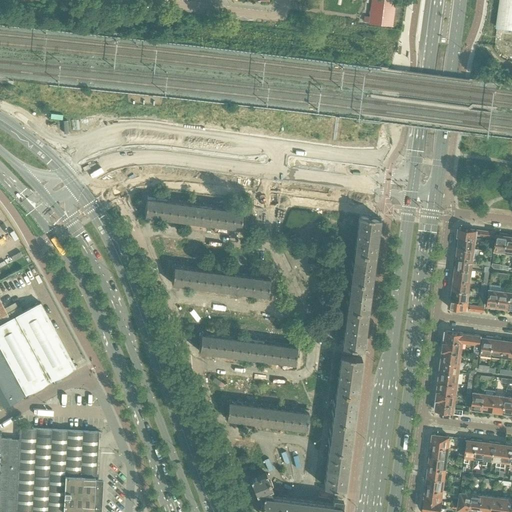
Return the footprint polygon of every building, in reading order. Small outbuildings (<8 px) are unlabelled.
[(368,22),(368,23),(392,26),(395,2),(395,0),(371,0),(369,16),(368,22)] [(237,231),(237,234),(241,322),(242,325),(243,328),(245,331),(247,333),(250,336),(253,337),(256,338),(259,339),(319,344),(322,344),(325,343),(328,342),(331,341),(334,338),(336,336),(338,333),(364,276),(374,255),(375,252),(375,248),(375,244),(374,240),(372,237),(370,234),(367,231),(363,229),(360,228),(259,215),(255,215),(251,216),(248,217),(245,219),(242,221),(240,224),(238,227),(237,231)] [(458,236),(459,236),(475,238),(476,238),(476,235),(490,237),(491,232),(491,231),(476,229),(476,230),(459,227),(458,236)] [(494,250),(505,251),(507,234),(500,233),(500,235),(496,234),(494,250)] [(457,239),(456,246),(474,248),(475,238),(459,236),(459,239),(457,239)] [(457,253),(457,257),(476,259),(478,249),(474,248),(456,246),(455,253),(457,253)] [(11,256),(13,261),(22,256),(20,251),(11,256)] [(454,260),(453,267),(471,269),(472,263),(476,263),(476,259),(457,257),(456,260),(454,260)] [(455,275),(454,278),(469,280),(471,269),(453,267),(453,274),(455,275)] [(452,281),(451,288),(468,290),(469,280),(454,278),(454,281),(452,281)] [(490,307),(498,308),(501,287),(501,286),(489,284),(487,305),(490,305),(490,307)] [(505,307),(508,308),(511,288),(501,287),(498,308),(505,309),(505,307)] [(452,296),(451,299),(467,301),(468,290),(451,288),(450,295),(452,296)] [(468,301),(467,301),(451,299),(449,298),(448,307),(481,311),(481,306),(467,305),(468,301)] [(0,300),(0,345),(25,393),(74,366),(74,365),(40,303),(10,319),(0,300)] [(445,331),(444,339),(463,341),(464,333),(445,331)] [(481,335),(464,333),(463,341),(475,343),(474,348),(479,348),(481,335)] [(481,353),(492,354),(494,337),(486,336),(486,338),(483,337),(481,353)] [(492,354),(502,356),(504,340),(501,340),(501,338),(494,337),(492,354)] [(443,350),(445,350),(461,352),(463,341),(444,339),(446,340),(446,342),(444,342),(443,350)] [(502,356),(511,356),(511,339),(507,339),(507,341),(504,340),(502,356)] [(0,345),(0,406),(25,393),(0,345)] [(441,360),(443,361),(460,363),(461,352),(445,350),(444,353),(442,353),(441,360)] [(214,361),(213,362),(212,363),(212,364),(211,365),(211,366),(211,367),(212,369),(221,391),(225,403),(226,405),(268,511),(340,511),(356,394),(356,393),(356,392),(355,391),(355,390),(354,389),(353,389),(352,388),(351,388),(348,387),(222,361),(218,360),(217,360),(215,360),(214,361)] [(441,363),(440,370),(459,373),(460,363),(443,361),(443,364),(441,363)] [(469,374),(473,375),(476,372),(477,366),(472,370),(468,374),(469,374)] [(441,378),(440,381),(457,383),(459,373),(440,370),(439,378),(441,378)] [(439,389),(439,392),(456,394),(457,383),(440,381),(439,381),(438,388),(439,389)] [(484,394),(482,411),(489,412),(489,410),(493,410),(495,395),(495,390),(484,389),(484,394)] [(438,399),(438,402),(454,404),(456,394),(439,392),(437,391),(436,399),(438,399)] [(473,392),(471,408),(475,408),(474,410),(482,411),(484,394),(473,392)] [(495,413),(503,414),(505,396),(495,395),(493,410),(496,411),(495,413)] [(510,413),(511,412),(511,397),(505,396),(503,414),(510,415),(510,413)] [(454,404),(438,402),(436,402),(435,410),(462,413),(462,409),(454,408),(454,404)] [(0,438),(0,511),(93,511),(94,501),(95,484),(96,477),(97,453),(98,436),(98,432),(98,431),(33,428),(32,428),(25,428),(24,427),(20,427),(19,439),(0,438)] [(432,441),(431,445),(448,447),(450,436),(433,434),(433,435),(432,436),(431,440),(432,441)] [(469,456),(475,457),(477,439),(471,439),(471,440),(467,439),(464,461),(469,462),(469,456)] [(478,463),(482,464),(485,442),(482,441),(481,440),(477,439),(475,457),(479,457),(478,463)] [(487,459),(492,459),(494,442),(489,441),(489,442),(485,442),(482,464),(487,464),(487,459)] [(500,470),(500,466),(503,444),(500,444),(499,442),(494,442),(492,459),(497,460),(496,470),(499,471),(500,471),(500,470)] [(505,461),(510,461),(511,445),(511,444),(507,443),(506,444),(503,444),(500,466),(504,466),(505,461)] [(430,455),(430,456),(447,458),(448,447),(431,445),(431,449),(430,450),(429,454),(430,455)] [(429,462),(429,467),(445,469),(447,458),(430,456),(430,457),(429,457),(428,461),(429,462)] [(427,476),(427,477),(444,479),(445,469),(429,467),(428,471),(427,471),(426,475),(427,476)] [(426,484),(426,488),(443,490),(444,479),(427,477),(427,478),(426,479),(425,483),(426,484)] [(424,498),(441,501),(443,490),(426,488),(425,492),(424,493),(424,497),(424,498)] [(469,510),(471,493),(464,492),(465,489),(461,488),(458,508),(463,509),(464,510),(468,510),(469,510)] [(475,510),(480,511),(482,495),(471,493),(469,510),(470,510),(470,511),(474,511),(475,510)] [(500,511),(503,497),(503,495),(499,494),(499,497),(492,496),(490,511),(500,511)] [(490,511),(492,496),(482,495),(480,511),(484,511),(490,511)] [(511,511),(511,508),(511,498),(503,497),(500,511),(511,511)] [(441,501),(424,498),(424,499),(423,500),(423,504),(424,505),(423,510),(441,511),(445,511),(446,508),(440,507),(441,501)]
